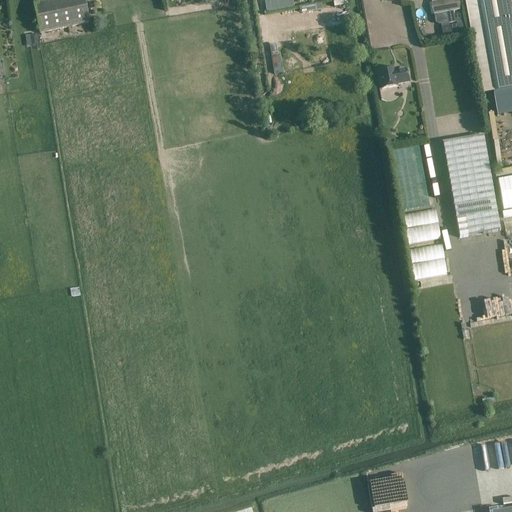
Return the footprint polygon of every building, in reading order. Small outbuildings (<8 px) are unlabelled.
[(40,32),(89,22),(83,0),(54,0),(34,4),(40,32)] [(291,0),(267,0),(264,0),(265,10),(293,8),(291,0)] [(449,24),(455,23),(462,21),(461,14),(454,15),(453,12),(460,10),(457,0),(447,0),(432,3),(434,15),(447,13),(449,24)] [(511,0),(478,0),(495,93),(511,89),(511,0)] [(457,25),(441,28),(442,36),(465,32),(464,24),(462,24),(457,25)] [(37,34),(30,36),(32,47),(39,45),(37,34)] [(274,44),(269,45),(274,75),(283,73),(280,54),(277,54),(276,46),(274,44)] [(378,71),(382,90),(397,87),(397,85),(409,82),(406,69),(394,72),(394,68),(378,71)] [(397,146),(398,142),(395,141),(396,136),(387,135),(386,144),(397,146)] [(443,143),(459,239),(500,232),(483,136),(443,143)] [(511,177),(498,180),(503,210),(511,208),(511,177)] [(437,210),(401,214),(404,244),(441,240),(437,210)] [(406,250),(410,281),(448,276),(444,245),(406,250)] [(494,468),(511,465),(511,439),(490,443),(494,468)]
